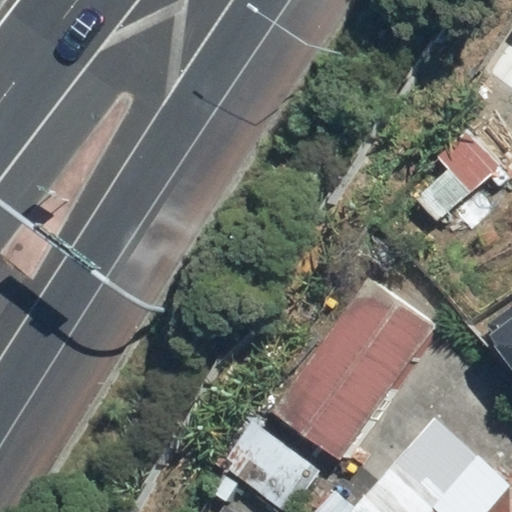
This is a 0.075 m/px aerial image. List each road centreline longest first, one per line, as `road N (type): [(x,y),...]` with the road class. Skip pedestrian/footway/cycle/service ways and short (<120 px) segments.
road 1 (motorway): [(285,0),(0,434)]
road 2 (motorway): [(77,0),(0,101)]
